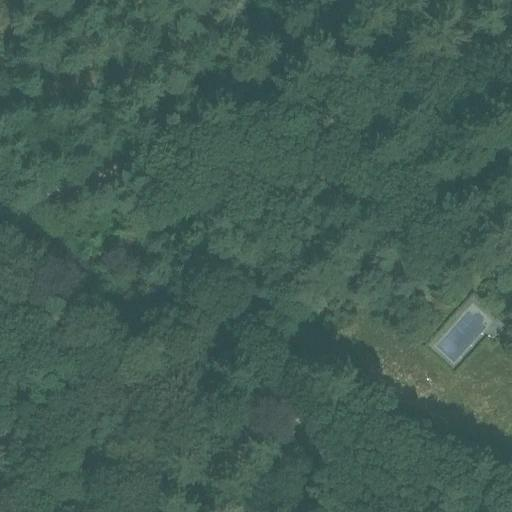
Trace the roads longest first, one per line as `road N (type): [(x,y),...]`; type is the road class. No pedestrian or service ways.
road 1 (track): [(0,217),(270,115),(511,39)]
road 2 (track): [(195,511),(250,404),(337,279),(399,218),(511,169)]
